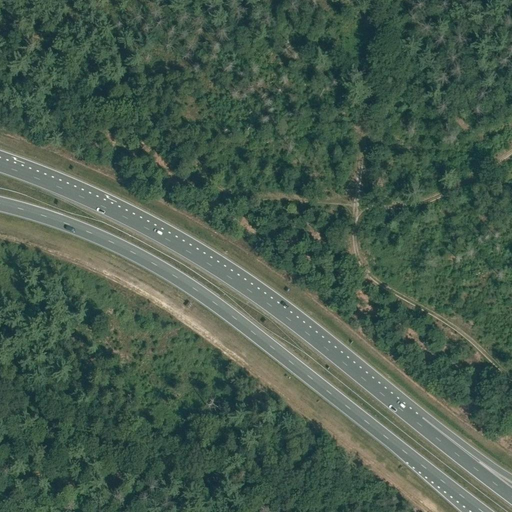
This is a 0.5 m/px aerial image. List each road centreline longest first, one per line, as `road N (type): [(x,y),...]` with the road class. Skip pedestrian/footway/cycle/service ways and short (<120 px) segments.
road 1 (primary): [(0,204),(100,237),(184,283),(482,511)]
road 2 (primary): [(416,423),(201,259),(113,211),(0,165)]
road 3 (track): [(356,204),(224,193),(154,116),(0,69)]
road 4 (track): [(0,404),(244,490),(259,500),(252,511)]
road 5 (track): [(356,204),(361,265),(444,320),(511,379)]
road 6 (track): [(376,0),(356,204)]
road 7 (track): [(511,151),(417,204),(356,204)]
road 8 (primary): [(511,496),(416,423)]
